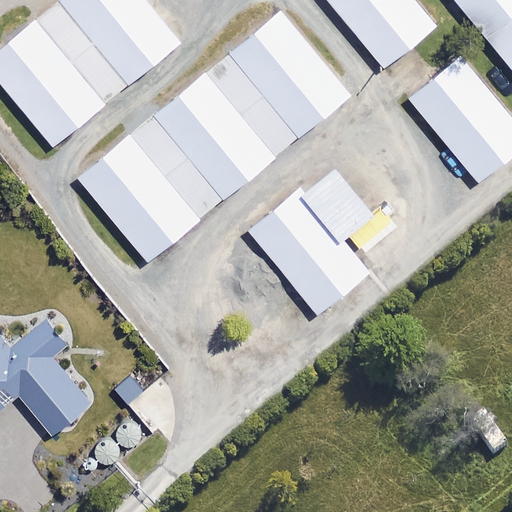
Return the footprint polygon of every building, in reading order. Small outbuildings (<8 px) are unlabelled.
[(177,38),(146,0),(49,0),(0,40),(0,79),(51,142),(177,38)] [(432,21),(415,0),(330,0),(381,62),(432,21)] [(511,0),(456,0),(511,67),(511,0)] [(347,91),(278,7),(76,172),(94,194),(78,207),(129,269),(347,91)] [(511,146),(511,117),(456,50),(406,92),(476,177),(511,146)] [(368,208),(331,162),(302,186),(298,181),(246,224),(315,308),(366,267),(338,233),(368,208)] [(0,337),(0,404),(16,391),(49,429),(86,398),(49,353),(64,341),(42,314),(6,345),(0,337)]
